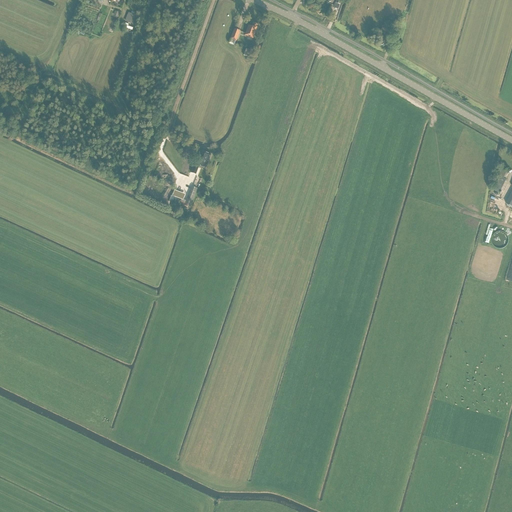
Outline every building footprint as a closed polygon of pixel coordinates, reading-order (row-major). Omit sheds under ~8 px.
[(141,14),(144,6),(139,4),(136,12),(141,14)] [(137,26),(140,16),(128,12),(125,22),(137,26)] [(256,29),(258,24),(253,22),(252,26),(248,25),(245,35),(253,38),(256,30),(256,29)] [(388,27),(384,25),(381,32),(390,36),(393,29),(392,29),(394,25),(390,23),(388,27)] [(236,41),(240,31),(234,29),(231,39),(236,41)] [(389,43),(391,36),(385,34),(381,44),(385,45),(387,42),(389,43)] [(254,51),(249,49),(246,48),(243,55),(247,57),(246,59),(250,61),(254,51)] [(205,169),(207,165),(211,154),(204,152),(199,164),(198,167),(205,169)] [(500,193),(506,179),(503,178),(506,172),(500,170),(498,175),(499,176),(493,189),(500,193)] [(190,208),(197,188),(191,186),(188,193),(184,192),(179,205),(183,206),(184,205),(190,208)] [(502,232),(500,231),(499,232),(497,232),(496,233),(495,233),(494,234),(493,236),(492,237),(492,238),(492,240),(492,241),(492,243),(493,244),(494,245),(495,246),(496,247),(497,248),(499,248),(500,248),(502,248),(503,248),(504,247),(506,246),(507,245),(508,244),(508,243),(509,241),(509,240),(509,238),(508,237),(508,236),(507,234),(506,233),(504,233),(503,232),(502,232)]
